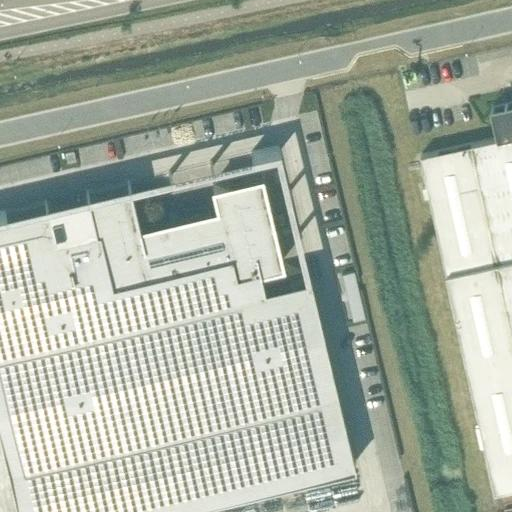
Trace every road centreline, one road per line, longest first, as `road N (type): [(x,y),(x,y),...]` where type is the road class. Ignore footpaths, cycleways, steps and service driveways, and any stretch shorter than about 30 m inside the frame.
road 1 (unclassified): [(511,20),(0,134)]
road 2 (unknown): [(278,72),(380,511)]
road 3 (secondary): [(0,32),(125,0)]
